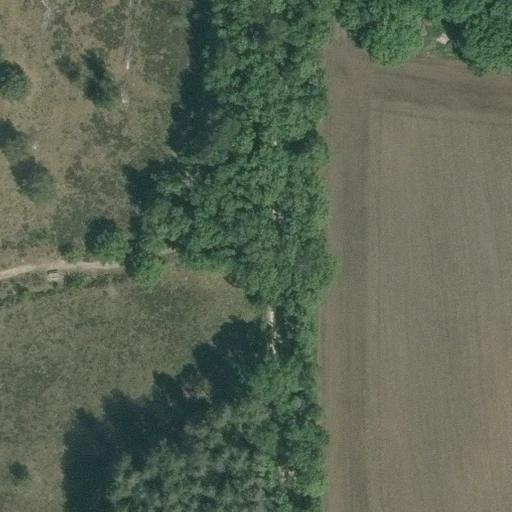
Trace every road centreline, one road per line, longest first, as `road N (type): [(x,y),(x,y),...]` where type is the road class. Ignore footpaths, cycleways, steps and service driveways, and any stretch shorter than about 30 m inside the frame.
road 1 (track): [(293,511),(282,227)]
road 2 (track): [(282,227),(286,0)]
